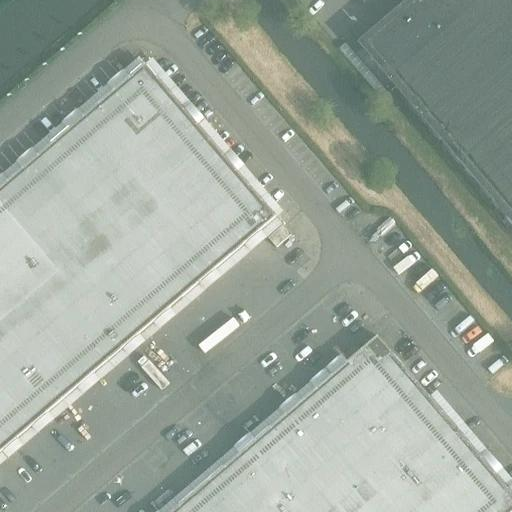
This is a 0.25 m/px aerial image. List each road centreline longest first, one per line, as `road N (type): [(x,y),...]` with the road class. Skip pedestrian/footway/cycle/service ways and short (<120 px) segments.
road 1 (unclassified): [(350,255),(51,511)]
road 2 (unclassified): [(350,255),(159,28)]
road 3 (unclassified): [(510,436),(350,255)]
road 4 (unclassified): [(159,28),(148,21),(123,25),(0,129)]
